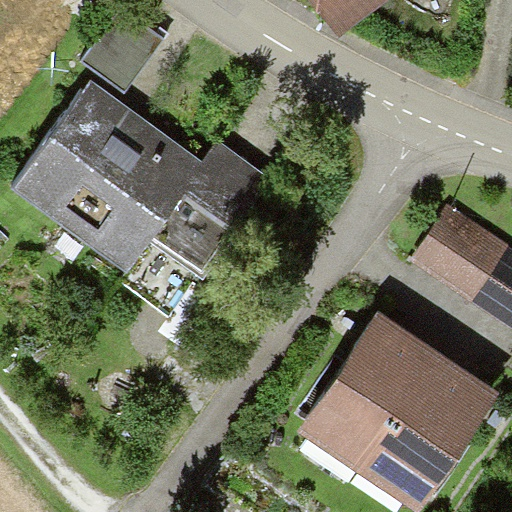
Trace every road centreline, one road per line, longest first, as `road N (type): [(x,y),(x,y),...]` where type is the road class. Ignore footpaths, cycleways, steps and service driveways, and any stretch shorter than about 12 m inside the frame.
road 1 (residential): [(420,118),(387,183),(145,511)]
road 2 (tertiary): [(420,118),(207,0)]
road 3 (residential): [(126,511),(98,505),(0,396)]
